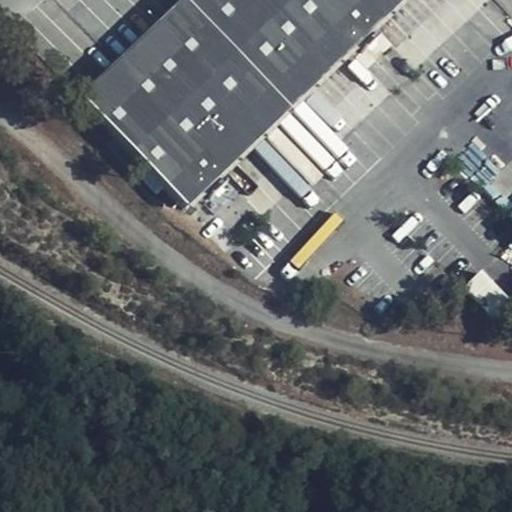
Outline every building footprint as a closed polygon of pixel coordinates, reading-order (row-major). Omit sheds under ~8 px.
[(377,27),(405,0),(186,0),(183,3),(287,112),(353,51),(377,27)] [(225,172),(287,112),(183,3),(83,99),(187,208),(200,197),(225,172)] [(394,44),(377,27),(353,51),(369,69),(394,44)] [(241,190),(225,172),(200,197),(217,214),(241,190)] [(495,324),(511,309),(511,304),(485,272),(465,288),(495,324)]
